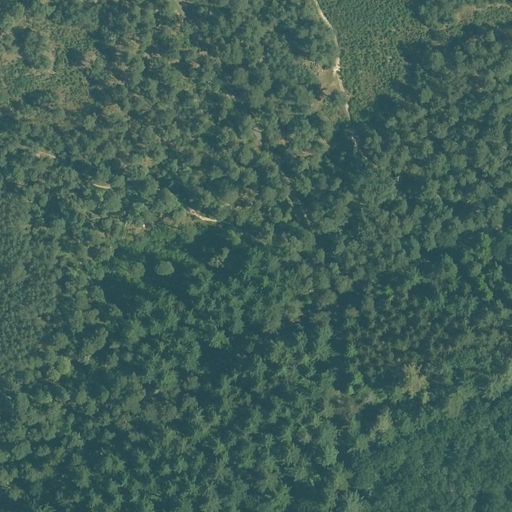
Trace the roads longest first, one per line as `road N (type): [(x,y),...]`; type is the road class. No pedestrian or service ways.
road 1 (unclassified): [(370,511),(340,444),(338,331),(324,265),(272,151),(177,0)]
road 2 (unknown): [(36,158),(102,195),(304,257),(430,207),(511,129)]
road 3 (track): [(23,509),(328,280)]
road 4 (track): [(209,511),(340,444),(511,373)]
road 5 (track): [(334,300),(446,249)]
